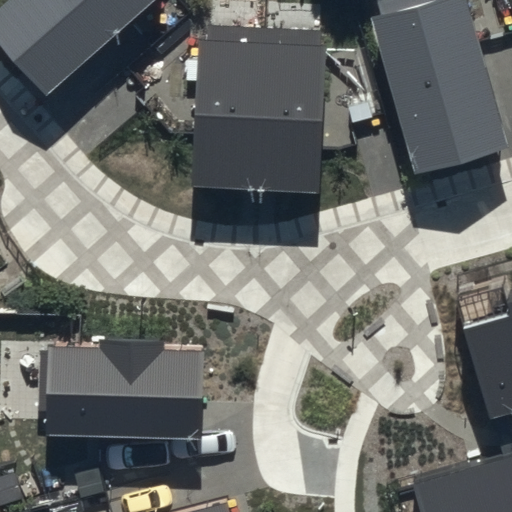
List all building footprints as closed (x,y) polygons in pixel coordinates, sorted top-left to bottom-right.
[(0,0),(0,23),(46,74),(127,0),(0,0)] [(378,0),(423,161),(504,139),(465,0),(378,0)] [(199,16),(193,179),(318,184),(324,21),(199,16)] [(292,339),(302,213),(215,206),(214,221),(115,213),(106,325),(292,339)] [(511,310),(464,323),(490,418),(511,411),(511,310)] [(47,329),(45,427),(200,431),(202,332),(47,329)] [(511,511),(511,455),(415,483),(423,511),(511,511)] [(233,511),(227,485),(112,511),(233,511)]
